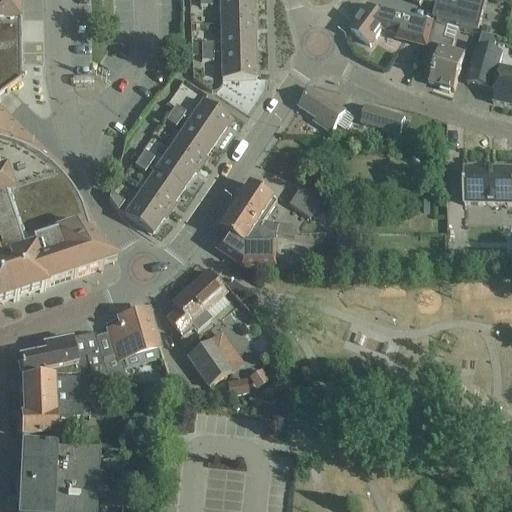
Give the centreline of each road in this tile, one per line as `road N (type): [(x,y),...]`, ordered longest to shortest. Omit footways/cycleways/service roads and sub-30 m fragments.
road 1 (unclassified): [(0,341),(153,284),(214,214),(319,59)]
road 2 (residential): [(319,59),(413,106),(511,134)]
